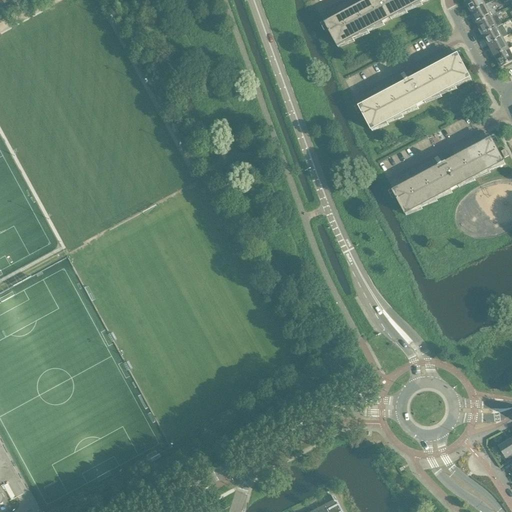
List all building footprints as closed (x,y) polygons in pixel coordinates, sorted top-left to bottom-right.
[(370,0),(325,24),(338,48),(427,0),(370,0)] [(469,0),(465,2),(472,14),(486,7),(485,6),(481,0),(469,0)] [(485,6),(486,7),(472,14),(478,25),(497,15),(491,3),(485,6)] [(483,36),(502,26),(497,15),(478,25),(483,36)] [(503,39),(508,36),(502,26),(483,36),(489,47),(503,39)] [(495,58),(509,50),(503,39),(489,47),(495,58)] [(501,68),(511,62),(511,55),(509,50),(495,58),(501,68)] [(359,108),(372,132),(471,79),(458,55),(359,108)] [(393,192),(406,216),(505,163),(492,139),(393,192)] [(511,439),(499,447),(507,459),(511,455),(511,439)] [(342,511),(334,497),(335,499),(311,511),(342,511)]
